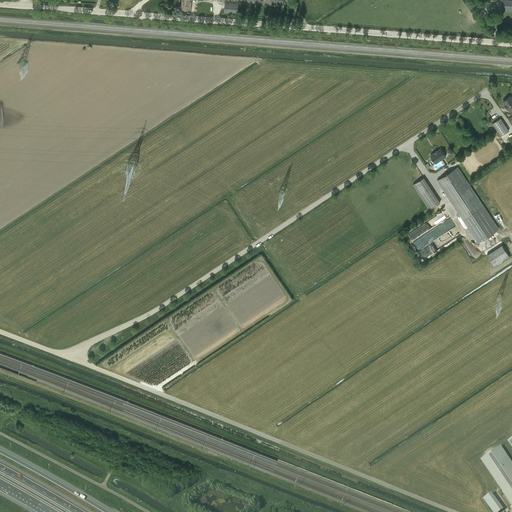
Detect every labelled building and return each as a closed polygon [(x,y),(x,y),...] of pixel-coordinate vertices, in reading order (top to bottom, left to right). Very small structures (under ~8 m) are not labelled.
[(182,0),(182,8),(191,9),(191,0),(218,0),(283,5),(283,0),(182,0)] [(511,11),(511,0),(500,0),(500,11),(511,11)] [(239,3),(225,2),(224,12),(238,13),(239,3)] [(510,112),(511,110),(511,98),(511,96),(503,101),(505,105),(508,110),(508,109),(510,112)] [(493,123),(501,136),(509,131),(500,118),(493,123)] [(430,155),(436,163),(446,157),(441,149),(438,150),(434,153),(430,155)] [(437,180),(463,219),(478,242),(499,229),(457,167),(437,180)] [(430,209),(440,203),(423,177),(413,184),(430,209)] [(439,216),(408,233),(412,241),(417,249),(445,234),(439,224),(442,222),(439,216)] [(511,438),(507,442),(511,449),(511,463),(500,446),(480,460),(511,506),(511,438)] [(491,493),(483,499),(491,511),(500,511),(503,510),(491,493)]
